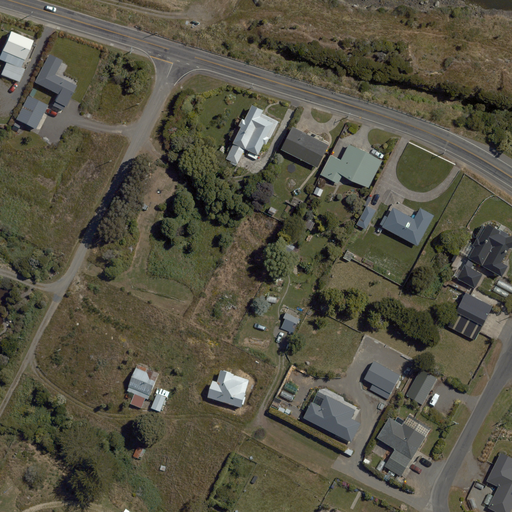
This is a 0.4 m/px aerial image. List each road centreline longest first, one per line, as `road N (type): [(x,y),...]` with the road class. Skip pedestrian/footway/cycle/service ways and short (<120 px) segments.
road 1 (primary): [(176,51),(415,126),(511,177)]
road 2 (residential): [(23,369),(176,51)]
road 3 (primary): [(7,0),(176,51)]
road 4 (residential): [(442,511),(443,479),(511,355)]
